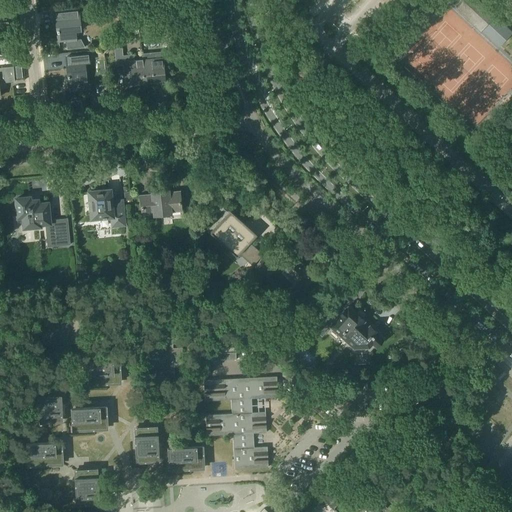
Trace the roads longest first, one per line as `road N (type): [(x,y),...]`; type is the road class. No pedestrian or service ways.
road 1 (primary): [(229,0),(246,71),(271,116),(316,175),(361,216)]
road 2 (primary): [(374,203),(333,165),(282,97),(248,0)]
road 3 (residential): [(257,129),(42,147)]
road 4 (primary): [(361,216),(511,354)]
road 5 (residential): [(257,129),(295,175),(401,271)]
road 6 (primary): [(511,326),(374,203)]
road 7 (residential): [(42,147),(29,0)]
road 8 (unclassified): [(333,45),(434,139)]
